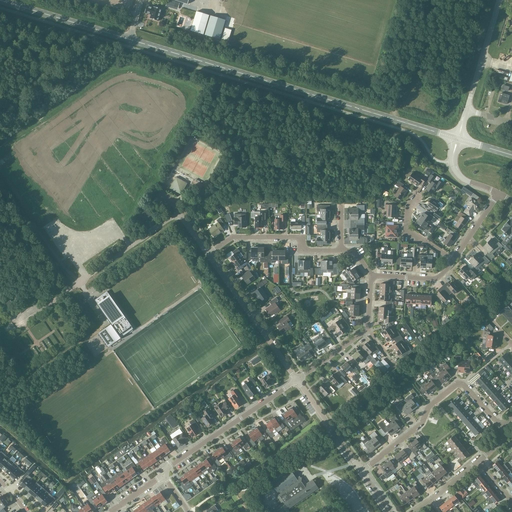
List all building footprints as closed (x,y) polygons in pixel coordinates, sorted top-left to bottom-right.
[(167,0),(166,5),(178,8),(180,3),(170,0),(167,0)] [(158,21),(162,9),(153,7),(153,8),(147,6),(145,13),(151,15),(150,19),(158,21)] [(203,35),(209,15),(196,11),(190,31),(203,35)] [(219,40),(225,20),(211,16),(204,35),(219,40)] [(189,29),(191,22),(173,17),(171,24),(189,29)] [(509,96),(506,95),(501,93),(498,102),(506,104),(509,96)] [(412,173),(408,180),(417,186),(420,182),(423,184),(426,179),(423,177),(421,180),(412,173)] [(438,182),(434,179),(435,178),(431,175),(427,181),(430,183),(426,190),(431,194),(435,188),(438,190),(442,184),(439,181),(438,182)] [(182,192),(184,189),(187,183),(176,177),(170,188),(179,193),(178,194),(180,195),(182,194),(183,192),(182,192)] [(403,196),(407,191),(402,188),(404,185),(399,181),(396,186),(399,188),(394,196),(400,200),(403,196)] [(475,210),(479,204),(471,198),(467,204),(469,205),(464,212),(469,216),(473,211),(472,210),(473,209),(475,210)] [(443,205),(440,202),(439,203),(438,204),(431,199),(427,205),(431,208),(429,212),(433,215),(436,211),(438,208),(440,209),(441,209),(443,206),(443,205)] [(330,215),(330,209),(324,209),(324,205),(317,205),(317,211),(321,212),(321,215),(330,215)] [(349,214),(361,214),(361,210),(364,210),(364,205),(357,205),(357,208),(349,208),(349,214)] [(398,218),(398,213),(395,212),(396,206),(385,205),(385,209),(387,209),(387,217),(398,218)] [(138,217),(142,223),(151,217),(147,211),(138,217)] [(266,221),(266,212),(261,212),(261,213),(254,213),(254,218),(255,218),(255,228),(263,228),(263,221),(266,221)] [(465,225),(467,221),(463,219),(465,216),(460,212),(454,220),(457,222),(455,226),(461,230),(464,224),(465,225)] [(420,218),(428,224),(430,221),(433,223),(436,219),(430,214),(428,217),(423,213),(420,218)] [(238,228),(245,228),(245,218),(245,214),(241,214),(235,214),(235,225),(238,225),(238,228)] [(361,218),(361,214),(349,214),(349,220),(356,220),(356,223),(364,223),(364,218),(361,218)] [(283,222),(286,222),(286,215),(280,215),(280,220),(275,220),(275,230),(283,230),(283,222)] [(317,218),(317,225),(324,225),(326,225),(326,220),(330,220),(330,215),(321,215),(321,218),(317,218)] [(305,224),(305,216),(301,216),(301,222),(291,222),(291,229),(301,229),(301,224),(305,224)] [(221,227),(225,225),(220,218),(216,221),(218,223),(208,230),(214,237),(219,234),(218,233),(223,230),(221,227)] [(426,226),(428,224),(420,218),(416,223),(427,230),(429,228),(426,226)] [(511,233),(511,219),(510,221),(509,221),(504,226),(505,227),(502,230),(505,232),(504,233),(504,234),(506,236),(507,236),(508,235),(511,232),(511,233)] [(324,230),(324,225),(317,225),(317,232),(320,232),(320,236),(330,236),(330,230),(324,230)] [(366,227),(364,227),(364,225),(356,225),(356,228),(349,228),(349,234),(361,234),(363,234),(363,230),(364,230),(366,230),(366,227)] [(386,225),(385,237),(397,238),(398,226),(386,225)] [(453,242),(456,238),(452,236),(454,233),(447,228),(445,231),(449,234),(446,240),(444,238),(443,238),(441,241),(441,242),(443,243),(449,247),(453,242)] [(361,237),(361,234),(349,234),(349,240),(356,240),(356,243),(364,243),(367,243),(367,238),(364,237),(361,237)] [(317,241),(317,244),(324,244),(326,244),(326,241),(330,241),(330,236),(320,236),(320,238),(317,238),(317,241)] [(487,243),(495,251),(499,247),(501,249),(503,247),(498,242),(496,244),(491,239),(487,243)] [(492,254),(495,251),(487,243),(483,247),(488,252),(485,255),(491,260),(494,256),(492,254)] [(180,256),(172,247),(168,251),(178,262),(181,259),(179,257),(180,256)] [(258,257),(258,248),(251,248),(251,253),(248,253),(248,260),(254,260),(254,257),(258,257)] [(258,248),(258,257),(261,257),(261,260),(267,260),(267,253),(264,253),(264,248),(258,248)] [(243,256),(241,253),(238,249),(232,252),(234,255),(229,258),(232,263),(244,255),(243,256)] [(279,260),(279,251),(273,251),(273,256),(270,256),(270,263),(275,263),(275,260),(279,260)] [(279,251),(279,260),(282,260),(282,264),(288,264),(288,258),(285,258),(285,251),(279,251)] [(473,257),(481,266),(484,263),(486,265),(489,261),(484,256),(482,258),(477,253),(473,257)] [(248,263),(245,259),(246,258),(244,255),(232,263),(236,268),(241,265),(243,267),(248,263)] [(426,268),(426,259),(423,259),(423,255),(418,255),(417,262),(421,262),(420,268),(426,268)] [(478,268),(481,266),(473,257),(468,261),(473,267),(471,269),(477,274),(480,270),(478,268)] [(304,273),(304,261),(298,261),(298,268),(295,268),(295,275),(300,275),(300,273),(304,273)] [(304,261),(304,273),(308,273),(308,276),(313,276),(313,268),(310,268),(310,261),(304,261)] [(327,273),(327,261),(321,261),(321,268),(318,268),(318,275),(323,275),(323,273),(327,273)] [(327,261),(327,273),(331,273),(331,275),(336,275),(336,268),(333,268),(333,261),(327,261)] [(471,269),(468,271),(463,266),(458,272),(467,280),(469,277),(472,280),(477,275),(471,269)] [(350,277),(357,272),(354,268),(348,272),(346,269),(341,273),(343,276),(344,275),(347,279),(350,277)] [(252,275),(255,274),(252,269),(242,276),(247,284),(255,279),(252,275)] [(350,277),(352,281),(351,282),(350,285),(353,285),(353,282),(360,277),(357,272),(350,277)] [(395,285),(395,281),(388,281),(388,284),(380,284),(380,290),(390,290),(390,284),(395,285)] [(261,287),(264,285),(262,282),(256,286),(258,289),(253,293),(260,302),(267,297),(261,287)] [(442,286),(450,295),(452,293),(453,294),(459,290),(452,282),(448,285),(446,283),(442,286)] [(353,285),(349,285),(347,285),(347,289),(351,290),(351,293),(360,294),(360,288),(353,288),(353,285)] [(447,297),(450,295),(442,286),(438,290),(440,292),(437,296),(443,303),(449,298),(447,297)] [(107,291),(95,300),(97,303),(97,304),(111,325),(99,334),(108,346),(120,338),(121,339),(122,338),(121,337),(133,328),(107,291)] [(351,293),(347,293),(347,297),(346,297),(346,302),(352,302),(352,299),(359,299),(360,294),(351,293)] [(390,298),(390,296),(380,295),(379,301),(387,301),(387,305),(393,305),(393,304),(398,304),(398,302),(392,302),(392,299),(390,298)] [(272,305),(265,310),(270,316),(274,313),(274,314),(280,310),(275,303),(278,301),(276,298),(270,302),(272,305)] [(352,305),(352,302),(346,302),(346,306),(350,306),(350,310),(359,311),(359,305),(352,305)] [(393,308),(393,305),(387,305),(387,308),(379,307),(379,313),(389,314),(389,311),(391,311),(391,308),(393,308)] [(507,306),(500,312),(500,313),(500,312),(507,320),(507,321),(508,321),(511,325),(511,313),(508,309),(509,308),(507,306)] [(388,316),(389,314),(379,313),(378,319),(383,319),(384,321),(383,321),(384,324),(383,324),(393,322),(393,317),(388,316)] [(291,327),(288,324),(291,322),(287,316),(281,320),(283,323),(277,327),(282,334),(291,327)] [(312,324),(318,330),(322,325),(316,320),(312,324)] [(339,336),(346,331),(339,320),(327,329),(331,334),(335,330),(339,336)] [(389,327),(391,325),(392,326),(394,324),(393,322),(383,324),(386,329),(381,332),(384,337),(392,331),(389,327)] [(401,336),(399,334),(397,331),(394,334),(392,331),(384,337),(388,342),(396,336),(397,335),(399,338),(401,336)] [(487,341),(497,343),(498,337),(489,336),(490,332),(484,331),(483,337),(488,338),(487,341)] [(325,341),(328,339),(323,332),(319,336),(321,339),(315,343),(319,350),(327,344),(325,341)] [(399,341),(391,347),(394,352),(405,345),(406,344),(402,339),(403,339),(401,336),(399,338),(401,340),(399,341)] [(496,348),(497,343),(487,341),(487,345),(482,344),(481,349),(487,350),(488,347),(496,348)] [(377,353),(380,351),(376,346),(373,349),(367,342),(362,347),(369,355),(372,351),(374,354),(376,352),(377,353)] [(310,354),(314,352),(308,344),(305,346),(306,348),(296,355),(301,362),(306,358),(307,359),(311,355),(310,354)] [(408,346),(407,347),(405,345),(394,352),(398,357),(406,351),(407,354),(411,351),(408,346)] [(357,352),(352,357),(358,363),(360,360),(362,363),(363,362),(365,364),(369,360),(364,355),(362,357),(357,352)] [(503,365),(510,359),(505,354),(498,360),(502,365),(499,367),(500,368),(503,366),(503,365)] [(463,372),(464,362),(460,362),(461,356),(455,356),(455,364),(458,364),(457,372),(463,372)] [(464,362),(463,372),(469,373),(469,365),(473,365),(473,360),(468,359),(467,363),(464,362)] [(507,370),(511,365),(511,361),(510,359),(503,365),(503,366),(506,370),(504,372),(505,373),(508,371),(507,370)] [(432,360),(426,365),(429,369),(435,365),(432,360)] [(380,361),(376,366),(383,374),(388,369),(380,361)] [(353,373),(357,369),(353,365),(351,367),(346,362),(341,367),(346,372),(348,370),(350,372),(351,371),(353,373)] [(438,369),(440,372),(446,380),(451,376),(447,372),(450,369),(445,363),(442,365),(442,366),(438,369)] [(440,372),(438,374),(436,371),(433,373),(430,375),(436,381),(438,379),(442,384),(446,380),(440,372)] [(364,382),(367,379),(361,372),(358,375),(364,382)] [(487,380),(486,379),(483,376),(486,374),(485,372),(482,375),(475,381),(480,386),(487,380)] [(430,375),(429,373),(427,375),(428,376),(427,378),(426,379),(428,382),(426,383),(432,391),(437,388),(433,383),(436,381),(430,375)] [(260,380),(266,388),(271,384),(269,382),(274,379),(270,374),(266,377),(265,376),(260,380)] [(345,384),(347,382),(341,376),(339,378),(334,374),(329,379),(336,386),(342,381),(345,384)] [(243,386),(242,386),(250,397),(257,392),(252,386),(256,383),(251,376),(247,379),(249,382),(246,384),(245,384),(243,385),(243,386)] [(491,385),(491,384),(488,381),(490,379),(489,377),(486,379),(487,380),(480,386),(484,391),(491,385)] [(417,382),(415,384),(417,386),(418,388),(422,392),(424,394),(426,392),(428,395),(432,391),(426,383),(424,381),(420,385),(419,384),(417,382)] [(496,390),(495,390),(492,386),(495,384),(494,382),(491,384),(491,385),(484,391),(489,396),(496,390)] [(331,394),(335,391),(331,386),(328,388),(324,384),(318,389),(325,396),(329,392),(331,394)] [(500,395),(500,394),(497,391),(499,389),(498,387),(495,390),(496,390),(489,396),(493,401),(500,395)] [(234,396),(229,399),(235,407),(241,403),(236,397),(239,395),(235,390),(231,392),(234,396)] [(505,400),(504,400),(501,396),(504,394),(502,392),(500,394),(500,395),(493,401),(498,406),(505,400)] [(406,404),(412,411),(417,407),(413,402),(415,400),(411,395),(403,401),(406,404)] [(460,404),(459,404),(456,400),(459,398),(457,397),(455,399),(448,406),(453,411),(460,404)] [(505,400),(498,406),(502,412),(509,405),(506,401),(508,399),(507,397),(504,400),(505,400)] [(214,407),(221,417),(227,413),(225,410),(226,409),(227,409),(229,408),(225,401),(221,404),(220,403),(214,407)] [(464,410),(463,409),(460,405),(463,403),(462,401),(459,404),(460,404),(453,411),(457,416),(464,410)] [(412,411),(406,404),(404,406),(401,403),(396,407),(400,412),(403,410),(407,415),(412,411)] [(469,414),(468,414),(465,410),(467,408),(466,406),(463,409),(464,410),(457,416),(462,421),(469,414)] [(202,419),(207,427),(213,423),(208,416),(211,414),(208,408),(202,412),(205,416),(202,419)] [(303,416),(302,417),(298,412),(296,414),(292,408),(291,409),(290,408),(288,410),(287,411),(295,422),(300,419),(303,423),(306,421),(303,416)] [(288,427),(295,422),(287,411),(286,411),(284,413),(284,414),(283,415),(287,420),(284,422),(288,427)] [(473,419),(472,419),(469,415),(472,413),(471,412),(468,414),(469,414),(462,421),(466,426),(473,419)] [(389,425),(395,432),(400,429),(397,424),(399,422),(395,416),(390,420),(392,422),(389,425)] [(477,425),(477,424),(474,420),(476,418),(475,416),(472,419),(473,419),(466,426),(471,431),(477,425)] [(177,424),(172,417),(167,421),(172,428),(177,424)] [(277,431),(281,428),(282,429),(285,427),(281,422),(278,423),(275,418),(273,419),(272,418),(270,420),(270,421),(277,431)] [(186,428),(192,437),(199,433),(196,430),(199,428),(194,419),(189,422),(191,425),(186,428)] [(267,423),(265,424),(269,430),(267,432),(271,438),(274,435),(273,434),(277,431),(270,421),(269,421),(266,422),(267,423)] [(395,432),(389,425),(386,427),(382,421),(378,425),(385,434),(387,432),(390,436),(395,432)] [(477,425),(471,431),(475,436),(482,430),(478,425),(481,423),(479,421),(477,424),(477,425)] [(260,441),(267,436),(263,431),(261,433),(257,428),(256,429),(255,428),(253,430),(252,430),(258,439),(260,441)] [(254,442),(258,439),(252,430),(251,431),(249,432),(249,433),(248,434),(252,440),(249,441),(253,446),(256,445),(254,442)] [(173,439),(178,447),(183,443),(182,441),(186,438),(183,432),(178,436),(178,435),(173,439)] [(369,442),(375,449),(380,445),(376,440),(379,438),(374,432),(369,436),(372,440),(369,442)] [(450,446),(457,441),(455,438),(457,437),(455,435),(447,442),(449,444),(448,445),(446,447),(447,449),(450,446)] [(166,454),(170,451),(166,446),(169,444),(164,437),(161,439),(163,441),(158,444),(160,447),(166,454)] [(247,448),(249,446),(246,441),(243,443),(239,437),(238,438),(237,437),(235,439),(234,440),(240,448),(243,446),(245,450),(248,449),(247,448)] [(375,449),(369,442),(367,438),(359,444),(364,450),(366,448),(370,453),(375,449)] [(427,447),(422,441),(419,443),(416,439),(412,443),(418,450),(419,452),(421,450),(422,451),(427,447)] [(461,446),(461,445),(459,443),(460,441),(459,439),(457,441),(450,446),(452,449),(451,450),(450,452),(451,454),(454,451),(461,446)] [(238,450),(240,448),(234,440),(231,442),(232,443),(230,444),(234,449),(231,451),(235,456),(240,453),(238,450)] [(415,452),(418,450),(412,443),(407,446),(412,452),(409,453),(413,458),(417,455),(415,452)] [(465,450),(463,447),(464,446),(462,444),(461,445),(461,446),(454,451),(456,453),(455,454),(455,455),(453,456),(455,458),(458,456),(465,450)] [(161,458),(166,454),(160,447),(156,450),(161,458)] [(217,450),(223,458),(227,455),(229,458),(232,456),(228,451),(226,452),(222,447),(221,448),(220,447),(217,449),(217,450)] [(135,452),(137,451),(135,448),(128,453),(133,460),(135,459),(131,454),(134,452),(135,452)] [(465,450),(458,456),(460,458),(459,459),(459,460),(457,461),(459,463),(469,455),(466,452),(468,451),(466,449),(465,450)] [(157,461),(161,458),(156,450),(152,453),(157,461)] [(219,461),(223,458),(217,450),(216,450),(214,451),(214,452),(213,453),(217,459),(214,461),(218,466),(221,464),(219,461)] [(413,458),(409,453),(407,455),(403,450),(398,453),(404,461),(409,457),(411,460),(413,458)] [(153,464),(157,461),(152,453),(147,456),(153,464)] [(402,463),(404,461),(398,453),(394,457),(398,462),(396,464),(400,469),(404,465),(402,463)] [(147,456),(145,458),(143,455),(141,456),(148,467),(153,464),(147,456)] [(0,467),(2,469),(10,459),(6,456),(0,462),(0,467)] [(144,470),(148,467),(141,456),(141,457),(137,460),(144,470)] [(501,468),(501,467),(498,463),(501,460),(499,458),(496,461),(496,462),(492,466),(497,472),(501,468)] [(6,472),(14,463),(10,459),(2,469),(6,472)] [(207,470),(208,471),(213,468),(213,470),(216,467),(213,462),(210,464),(206,459),(202,462),(207,470)] [(400,469),(396,464),(394,466),(390,460),(385,464),(391,471),(395,468),(398,471),(400,469)] [(127,470),(133,478),(137,475),(133,469),(136,467),(132,462),(125,467),(127,470)] [(203,473),(207,470),(202,462),(197,465),(203,473)] [(446,472),(439,464),(438,462),(436,464),(438,466),(438,467),(436,469),(441,476),(443,478),(445,476),(444,475),(446,472)] [(10,476),(18,466),(14,463),(6,472),(10,476)] [(393,474),(391,471),(385,464),(381,467),(385,473),(383,475),(387,479),(393,474)] [(506,474),(506,473),(503,469),(506,466),(504,464),(501,467),(501,468),(497,472),(502,477),(506,474)] [(198,476),(203,473),(197,465),(193,468),(198,476)] [(18,466),(10,476),(14,480),(18,475),(21,477),(25,472),(18,466)] [(436,469),(434,466),(432,468),(433,469),(433,470),(434,471),(431,473),(437,480),(438,481),(440,480),(439,478),(441,476),(436,469)] [(194,479),(198,476),(193,468),(188,471),(194,479)] [(123,473),(121,470),(117,474),(118,476),(119,476),(124,484),(128,481),(123,473)] [(128,481),(133,478),(127,470),(123,473),(128,481)] [(431,473),(429,470),(427,471),(428,473),(429,475),(427,477),(432,484),(433,485),(435,484),(434,482),(437,480),(431,473)] [(511,480),(511,479),(508,475),(510,472),(509,470),(506,473),(506,474),(502,477),(507,483),(511,480)] [(192,481),(194,479),(188,471),(184,475),(190,482),(192,485),(194,484),(192,481)] [(292,472),(272,485),(278,493),(275,495),(278,498),(275,500),(278,506),(274,509),(275,511),(283,511),(309,494),(309,495),(311,494),(310,493),(318,488),(312,480),(306,484),(301,477),(300,478),(299,476),(296,478),(292,472)] [(31,481),(33,479),(26,473),(22,478),(24,480),(20,485),(24,488),(31,481)] [(117,474),(112,477),(114,479),(120,487),(124,484),(119,476),(118,476),(117,474)] [(432,484),(427,477),(424,474),(422,475),(424,477),(424,478),(422,480),(421,479),(418,481),(422,486),(424,484),(428,489),(430,488),(429,486),(432,484)] [(184,475),(180,478),(184,483),(181,485),(185,490),(187,488),(189,487),(192,485),(190,482),(184,475)] [(480,486),(484,482),(479,476),(475,480),(474,479),(471,482),(476,488),(479,485),(480,486)] [(107,479),(100,484),(107,495),(108,494),(107,494),(110,492),(111,494),(115,490),(110,483),(107,479)] [(115,490),(120,487),(114,479),(110,483),(115,490)] [(35,485),(35,484),(31,481),(24,488),(28,492),(35,485)] [(32,496),(41,486),(37,482),(35,484),(35,485),(28,492),(32,496)] [(485,492),(489,488),(484,482),(480,486),(479,485),(476,488),(477,490),(481,487),(484,491),(485,492)] [(409,490),(414,497),(417,496),(418,497),(420,496),(416,490),(419,488),(415,483),(412,485),(414,487),(411,488),(410,488),(410,487),(408,486),(406,487),(409,490)] [(45,489),(41,486),(32,496),(36,499),(45,489)] [(490,498),(494,494),(489,488),(485,492),(484,491),(481,493),(482,496),(486,493),(489,497),(490,498)] [(49,493),(45,489),(36,499),(40,503),(49,493)] [(106,494),(103,491),(102,489),(98,492),(100,495),(97,497),(103,506),(104,505),(107,504),(106,503),(107,502),(103,496),(106,494)] [(409,490),(406,492),(406,491),(405,490),(404,489),(402,490),(404,494),(409,501),(412,499),(413,500),(415,499),(414,497),(409,490)] [(467,493),(466,492),(465,491),(464,492),(462,489),(457,492),(462,498),(469,493),(468,492),(467,493)] [(155,495),(161,503),(165,500),(160,492),(155,495)] [(404,494),(401,495),(400,494),(399,492),(397,494),(404,504),(407,502),(408,504),(410,502),(409,501),(404,494)] [(49,493),(40,503),(45,506),(49,501),(51,503),(55,499),(49,493)] [(97,497),(95,494),(88,499),(92,504),(94,503),(98,508),(100,507),(100,508),(103,506),(97,497)] [(489,497),(486,499),(487,501),(490,504),(493,502),(494,504),(499,500),(494,494),(490,498),(489,497)] [(156,506),(161,503),(155,495),(151,498),(156,506)] [(459,501),(454,495),(449,499),(456,508),(454,505),(456,503),(458,505),(461,503),(459,501)] [(152,509),(156,506),(151,498),(147,501),(152,509)] [(89,506),(92,504),(88,499),(81,504),(83,507),(86,511),(92,511),(93,511),(89,506)] [(453,510),(456,508),(449,499),(444,503),(451,511),(449,509),(451,507),(453,510)] [(6,500),(0,503),(0,511),(3,511),(5,511),(3,508),(8,505),(8,504),(8,503),(6,500)] [(147,511),(152,509),(147,501),(142,504),(147,511)] [(447,511),(450,511),(451,511),(444,503),(439,507),(442,511),(444,511),(446,511),(447,511)]
